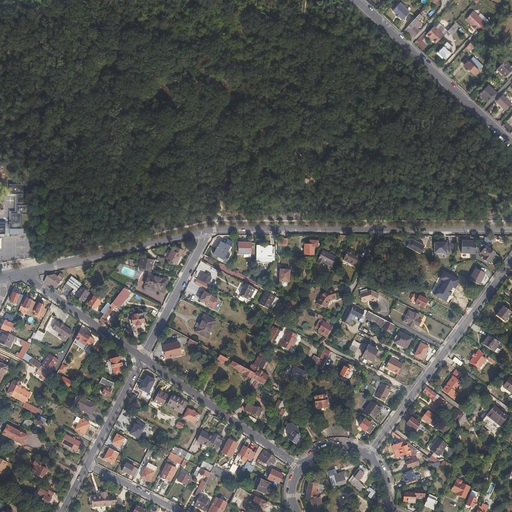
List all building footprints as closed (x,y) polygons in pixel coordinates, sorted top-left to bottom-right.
[(409,12),(399,3),(392,11),(395,14),(398,17),(402,20),(409,12)] [(415,29),(420,24),(417,20),(421,16),(419,14),(404,30),(406,32),(407,32),(410,34),(409,35),(410,37),(411,36),(414,38),(417,34),(418,32),(415,29)] [(479,28),(482,25),(476,19),(474,20),(473,21),(469,16),(461,24),(467,31),(472,35),(475,38),(482,30),(479,28)] [(455,22),(447,30),(451,34),(460,27),(455,22)] [(444,35),(434,26),(427,34),(436,44),(444,35)] [(451,53),(448,50),(451,46),(446,41),(443,45),(437,52),(445,60),(451,53)] [(469,54),(475,48),(470,43),(464,50),(469,54)] [(478,70),(482,66),(473,57),(469,62),(466,59),(461,63),(474,75),(479,71),(478,70)] [(505,77),(511,69),(511,67),(504,61),(496,69),(498,71),(502,74),(505,77)] [(487,102),(495,92),(489,86),(480,95),(487,102)] [(511,104),(503,96),(497,102),(506,111),(511,104)] [(20,194),(21,184),(14,184),(7,184),(7,194),(14,194),(14,203),(20,203),(20,194)] [(3,224),(3,234),(6,234),(6,228),(8,228),(8,213),(14,213),(14,205),(20,205),(20,203),(14,203),(14,194),(7,194),(7,196),(12,196),(12,211),(6,211),(6,218),(6,225),(3,224)] [(19,228),(19,223),(19,214),(25,214),(25,205),(20,205),(14,205),(14,213),(8,213),(8,222),(8,228),(6,228),(6,234),(20,234),(20,232),(20,228),(19,228)] [(419,253),(424,245),(410,238),(406,246),(419,253)] [(223,259),(230,247),(232,248),(231,244),(228,240),(225,240),(224,243),(220,241),(213,254),(223,259)] [(472,241),(462,241),(461,253),(475,254),(476,242),(472,242),(472,241)] [(251,255),(251,243),(239,243),(239,255),(251,255)] [(450,252),(450,244),(442,244),(442,243),(434,243),(434,252),(450,252)] [(314,247),(313,244),(309,244),(305,244),(304,245),(303,245),(303,254),(305,254),(305,255),(314,255),(314,247)] [(176,264),(181,256),(183,250),(178,247),(175,252),(172,250),(168,258),(158,256),(158,260),(176,264)] [(271,262),(271,247),(258,247),(258,261),(271,262)] [(491,265),(498,256),(489,249),(489,250),(485,247),(480,253),(484,256),(483,258),(491,265)] [(337,259),(323,251),(318,261),(317,264),(321,267),(323,263),(332,268),(337,259)] [(362,259),(358,258),(359,256),(348,251),(343,260),(354,266),(358,267),(362,259)] [(152,271),(154,260),(143,257),(141,268),(152,271)] [(289,282),(290,270),(280,269),(280,274),(280,277),(279,282),(289,282)] [(304,279),(308,271),(305,269),(302,273),(300,272),(298,277),(304,279)] [(480,285),(485,274),(476,269),(470,280),(480,285)] [(460,279),(443,271),(441,277),(446,279),(441,291),(436,289),(433,295),(448,302),(453,291),(451,291),(453,286),(456,288),(460,279)] [(55,289),(64,276),(60,273),(58,276),(55,274),(48,276),(45,281),(55,289)] [(164,290),(168,278),(163,276),(163,278),(148,273),(144,285),(159,290),(159,288),(164,290)] [(208,285),(211,278),(204,274),(201,281),(202,282),(208,285)] [(80,283),(71,277),(67,283),(76,289),(80,283)] [(250,300),(256,289),(246,284),(240,295),(250,300)] [(89,293),(88,292),(89,290),(84,287),(83,288),(81,288),(76,295),(84,300),(89,293)] [(115,305),(125,293),(122,290),(112,303),(115,305)] [(336,300),(332,290),(325,292),(320,296),(316,303),(318,304),(317,305),(318,307),(320,308),(322,308),(323,307),(325,308),(328,302),(329,302),(330,301),(336,300)] [(379,295),(371,291),(360,294),(362,302),(368,301),(369,300),(375,303),(379,295)] [(17,298),(19,294),(14,292),(13,294),(11,293),(10,297),(11,298),(10,301),(15,303),(17,298)] [(213,297),(213,296),(204,292),(202,296),(199,300),(199,301),(206,304),(208,301),(210,302),(213,297)] [(275,297),(266,292),(260,305),(269,309),(271,305),(275,297)] [(427,301),(423,298),(424,296),(420,294),(415,304),(423,308),(423,307),(425,308),(428,302),(427,302),(427,301)] [(95,308),(100,301),(93,296),(88,303),(95,308)] [(29,315),(34,305),(35,301),(31,300),(26,297),(26,299),(24,299),(19,311),(29,315)] [(206,304),(205,306),(213,310),(218,299),(213,297),(210,302),(208,301),(206,304)] [(295,310),(298,304),(293,301),(289,307),(295,310)] [(46,309),(43,308),(44,306),(39,303),(38,305),(37,305),(35,308),(33,311),(34,312),(33,315),(39,318),(40,315),(43,316),(46,309)] [(104,323),(107,319),(106,318),(108,315),(115,305),(112,303),(108,307),(103,313),(99,320),(104,323)] [(103,313),(108,307),(105,305),(100,311),(103,313)] [(363,312),(350,305),(342,321),(348,323),(353,314),(360,318),(359,322),(362,323),(366,316),(368,312),(365,310),(363,312)] [(505,322),(511,312),(504,306),(497,316),(505,322)] [(145,324),(142,311),(131,313),(133,324),(136,324),(136,325),(136,326),(145,324)] [(405,323),(411,312),(408,311),(402,322),(405,323)] [(418,326),(421,321),(417,319),(419,315),(414,313),(413,313),(411,312),(405,323),(407,324),(407,326),(412,328),(414,324),(418,326)] [(393,325),(383,320),(370,313),(368,317),(370,318),(376,321),(375,322),(384,327),(383,329),(390,332),(393,325)] [(207,338),(216,322),(205,316),(200,325),(202,325),(197,333),(207,338)] [(327,336),(332,327),(329,326),(332,321),(327,319),(325,323),(323,322),(321,325),(321,324),(320,325),(319,324),(317,327),(319,328),(318,331),(327,336)] [(12,327),(13,324),(5,320),(1,329),(9,332),(11,330),(14,331),(16,328),(12,327)] [(66,327),(57,321),(52,328),(61,334),(66,327)] [(65,341),(72,331),(66,327),(61,334),(59,338),(65,341)] [(273,339),(278,329),(273,327),(268,337),(273,339)] [(294,339),(296,335),(283,329),(282,332),(284,334),(281,340),(279,339),(276,344),(287,350),(290,346),(291,342),(293,343),(295,339),(294,339)] [(93,340),(79,331),(75,339),(78,340),(85,345),(86,343),(89,345),(91,346),(94,341),(92,340),(93,340)] [(0,343),(10,348),(15,337),(5,332),(0,341),(0,343)] [(407,348),(412,338),(400,332),(394,342),(402,347),(403,345),(407,348)] [(493,352),(499,343),(488,335),(482,343),(493,352)] [(86,346),(85,345),(78,340),(75,339),(73,343),(84,350),(86,346)] [(26,353),(31,344),(26,342),(18,357),(23,359),(26,353)] [(95,355),(102,344),(98,342),(91,353),(95,355)] [(181,355),(179,347),(180,347),(181,347),(181,346),(181,345),(180,345),(179,345),(178,342),(163,345),(166,358),(181,355)] [(424,356),(429,347),(421,343),(416,352),(424,356)] [(375,356),(377,351),(368,346),(365,351),(375,356)] [(323,362),(329,351),(324,348),(317,361),(319,362),(320,360),(323,362)] [(483,363),(486,360),(482,357),(484,353),(479,350),(476,355),(474,357),(470,362),(474,365),(473,366),(477,368),(478,368),(479,368),(481,365),(483,367),(485,365),(483,363)] [(371,362),(375,356),(365,351),(362,357),(371,362)] [(257,369),(265,354),(261,352),(259,357),(258,357),(253,366),(252,365),(249,370),(255,373),(257,369)] [(26,353),(23,359),(28,362),(30,361),(31,361),(33,359),(33,358),(26,353)] [(226,363),(228,359),(219,354),(217,359),(220,360),(219,363),(222,364),(223,362),(226,363)] [(58,361),(49,355),(41,367),(50,373),(58,361)] [(121,365),(120,360),(119,360),(119,357),(110,359),(112,368),(121,365)] [(397,374),(402,364),(390,358),(385,368),(397,374)] [(40,364),(33,359),(31,361),(30,361),(28,362),(36,367),(37,368),(40,364)] [(346,378),(353,363),(347,360),(339,374),(346,378)] [(255,373),(249,370),(244,368),(234,362),(233,364),(234,365),(233,367),(239,370),(238,371),(239,372),(238,374),(239,374),(240,375),(241,375),(242,374),(252,379),(255,373)] [(309,372),(294,365),(289,376),(304,383),(309,372)] [(268,375),(257,369),(255,373),(252,379),(254,380),(257,374),(266,379),(268,375)] [(459,376),(454,372),(451,376),(452,377),(455,379),(457,380),(458,379),(459,376)] [(266,379),(257,374),(254,380),(255,380),(259,382),(263,384),(266,379)] [(111,388),(113,382),(112,382),(102,377),(99,382),(106,386),(102,394),(107,397),(111,388)] [(455,390),(460,384),(461,382),(458,379),(457,380),(455,379),(452,377),(443,390),(451,395),(455,398),(458,394),(454,391),(455,390)] [(511,378),(510,377),(503,386),(511,392),(511,378)] [(149,392),(153,385),(148,382),(147,384),(145,383),(143,387),(138,397),(149,403),(151,400),(146,397),(149,392)] [(383,401),(390,388),(382,384),(375,397),(383,401)] [(28,398),(30,393),(26,391),(26,390),(23,388),(22,389),(16,386),(8,400),(26,409),(36,414),(40,407),(38,407),(37,408),(35,407),(25,402),(27,398),(28,398)] [(445,400),(435,393),(427,387),(423,392),(431,397),(430,399),(435,403),(431,409),(435,412),(445,400)] [(165,401),(168,395),(159,391),(154,400),(163,405),(163,404),(165,401)] [(182,413),(187,403),(184,401),(184,400),(172,394),(167,404),(175,408),(174,409),(182,413)] [(329,407),(327,395),(315,396),(317,409),(329,407)] [(90,415),(96,404),(80,397),(75,407),(90,415)] [(279,413),(285,403),(284,402),(285,400),(285,399),(283,399),(278,408),(276,412),(279,413)] [(438,414),(447,402),(445,400),(435,412),(437,414),(438,414)] [(373,417),(380,408),(371,401),(365,411),(373,417)] [(504,414),(506,411),(496,403),(489,412),(491,413),(489,416),(501,426),(508,418),(504,414)] [(251,413),(254,407),(247,404),(244,409),(251,413)] [(258,417),(262,409),(257,407),(256,406),(255,408),(254,407),(251,413),(258,417)] [(195,419),(198,414),(188,408),(183,417),(193,422),(195,419)] [(171,418),(162,414),(163,412),(160,411),(157,409),(154,416),(158,417),(157,420),(160,421),(162,419),(168,423),(171,418)] [(430,424),(435,416),(428,410),(427,412),(422,418),(430,424)] [(456,424),(463,415),(458,410),(451,420),(456,424)] [(38,415),(35,421),(44,425),(47,419),(38,415)] [(415,430),(420,423),(411,417),(407,424),(410,427),(408,430),(414,434),(416,431),(415,430)] [(28,430),(32,421),(26,418),(22,427),(28,430)] [(83,434),(89,423),(80,419),(74,429),(83,434)] [(370,434),(377,424),(373,421),(371,424),(364,419),(359,426),(362,428),(362,429),(365,431),(366,431),(370,434)] [(135,423),(130,433),(138,438),(143,437),(141,432),(143,428),(145,426),(137,420),(135,423)] [(26,435),(6,425),(1,434),(2,434),(17,442),(21,444),(26,435)] [(298,435),(299,434),(298,430),(292,426),(288,427),(286,431),(286,434),(289,436),(288,438),(296,444),(298,440),(300,436),(298,435)] [(210,442),(213,436),(202,430),(197,440),(208,446),(210,442)] [(219,447),(223,440),(219,438),(220,436),(215,434),(209,446),(215,450),(217,446),(219,447)] [(80,442),(65,435),(61,443),(76,450),(80,442)] [(120,448),(125,439),(117,435),(112,444),(120,448)] [(439,456),(447,445),(438,438),(430,449),(439,456)] [(231,456),(237,444),(229,439),(222,452),(231,456)] [(421,452),(408,443),(407,445),(404,446),(402,442),(393,445),(395,450),(398,448),(401,456),(410,452),(411,456),(421,452)] [(401,456),(398,448),(395,450),(393,445),(392,445),(396,457),(401,456)] [(251,457),(253,453),(251,451),(251,450),(244,446),(239,454),(246,458),(245,459),(247,460),(249,456),(251,457)] [(184,459),(188,451),(179,447),(176,454),(178,455),(184,459)] [(118,453),(109,448),(106,454),(115,458),(118,453)] [(275,457),(264,449),(260,456),(264,459),(262,462),(268,466),(275,457)] [(178,455),(176,454),(174,453),(171,452),(168,458),(171,459),(175,461),(176,458),(178,455)] [(418,465),(416,458),(425,455),(421,452),(411,456),(409,457),(410,460),(408,461),(406,462),(407,465),(408,467),(412,466),(412,467),(418,465)] [(113,463),(115,458),(106,454),(103,459),(113,463)] [(181,464),(184,459),(178,455),(176,458),(179,460),(178,463),(181,464)] [(463,464),(466,457),(460,455),(457,461),(463,464)] [(35,474),(40,466),(42,463),(35,459),(32,464),(34,465),(31,472),(29,470),(26,476),(35,480),(38,475),(35,474)] [(211,473),(214,466),(204,461),(201,467),(211,473)] [(125,464),(122,470),(130,474),(133,468),(125,464)] [(170,470),(172,466),(168,464),(166,469),(163,474),(164,474),(167,476),(170,470)] [(42,478),(47,469),(40,466),(35,474),(38,475),(42,478)] [(150,481),(155,471),(146,466),(141,477),(150,481)] [(172,475),(176,468),(172,466),(170,470),(167,476),(171,478),(172,475)] [(211,473),(201,467),(198,466),(196,469),(195,472),(194,474),(198,476),(200,473),(209,478),(212,473),(211,473)] [(228,473),(214,466),(211,473),(212,473),(217,476),(224,480),(228,473)] [(343,477),(341,469),(336,470),(335,468),(329,470),(330,476),(335,474),(336,479),(335,479),(337,485),(345,482),(344,477),(343,477)] [(358,480),(364,472),(358,468),(352,476),(358,480)] [(279,483),(283,475),(272,470),(271,471),(270,471),(269,473),(270,474),(268,479),(279,483)] [(416,480),(413,470),(402,473),(403,476),(404,479),(404,480),(405,484),(416,480)] [(12,486),(18,474),(14,471),(12,475),(8,483),(9,484),(12,486)] [(186,485),(190,476),(181,472),(177,480),(186,485)] [(364,485),(358,480),(352,476),(348,482),(351,485),(355,488),(360,491),(364,485)] [(265,494),(268,487),(269,488),(270,483),(257,477),(252,489),(260,492),(265,494)] [(8,486),(9,484),(8,483),(1,480),(0,481),(0,488),(1,489),(3,489),(5,488),(6,487),(8,486)] [(199,496),(207,483),(203,481),(195,496),(199,498),(199,496)] [(316,491),(317,482),(308,481),(308,485),(306,485),(305,489),(307,490),(307,491),(308,492),(308,498),(309,498),(315,496),(318,495),(318,491),(316,491)] [(465,498),(470,487),(469,486),(462,483),(462,484),(456,481),(454,486),(453,486),(451,490),(458,493),(461,495),(460,496),(465,498)] [(42,493),(45,488),(41,486),(36,493),(43,497),(44,495),(42,493)] [(248,499),(251,494),(238,487),(230,503),(240,508),(243,510),(248,499)] [(364,494),(371,498),(375,491),(369,487),(364,494)] [(47,504),(53,492),(45,488),(42,493),(44,495),(43,497),(41,501),(47,504)] [(476,502),(478,498),(476,497),(478,491),(472,489),(470,494),(470,495),(466,505),(467,505),(467,506),(467,507),(468,508),(469,508),(470,507),(473,508),(474,505),(475,505),(476,505),(477,504),(477,503),(476,502)] [(415,503),(415,497),(425,498),(426,491),(421,491),(420,490),(416,490),(416,493),(405,493),(404,501),(411,502),(411,503),(415,503)] [(117,504),(116,502),(116,496),(107,497),(107,492),(100,493),(101,496),(97,497),(97,496),(91,497),(92,507),(98,507),(108,506),(108,505),(115,504),(117,504)] [(264,508),(267,502),(266,502),(251,494),(248,499),(256,504),(255,505),(259,508),(260,506),(264,508)] [(436,501),(438,498),(429,494),(424,505),(434,509),(437,502),(436,501)] [(322,505),(319,495),(318,495),(315,496),(309,498),(312,508),(322,505)] [(205,507),(208,501),(199,496),(199,498),(194,507),(202,511),(205,511),(207,508),(205,507)] [(224,506),(217,502),(215,507),(222,510),(224,506)]
